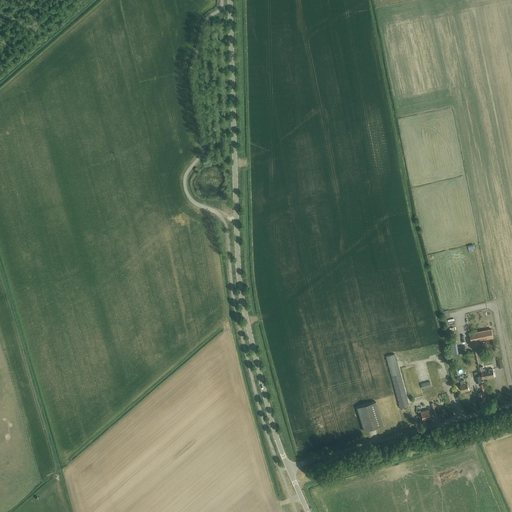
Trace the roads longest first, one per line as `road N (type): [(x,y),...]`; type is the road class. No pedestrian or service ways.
road 1 (tertiary): [(288,467),(238,272),(229,0)]
road 2 (unclassified): [(288,467),(511,401)]
